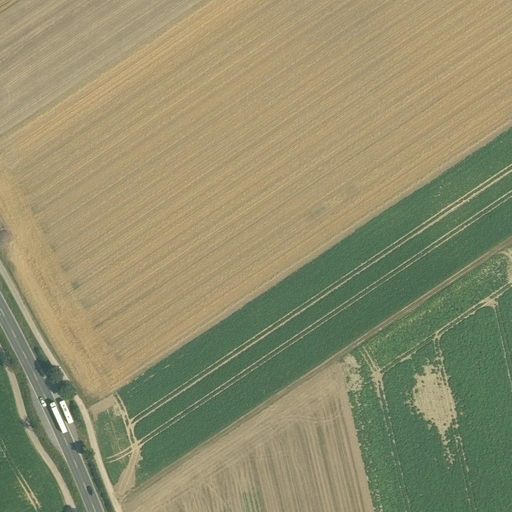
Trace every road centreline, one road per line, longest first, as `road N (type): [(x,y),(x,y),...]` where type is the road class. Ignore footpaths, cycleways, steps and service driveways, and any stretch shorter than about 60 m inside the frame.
road 1 (track): [(116,506),(511,239)]
road 2 (track): [(118,511),(74,392),(0,269)]
road 3 (secondary): [(0,308),(95,511)]
road 4 (track): [(0,352),(28,428),(73,511)]
